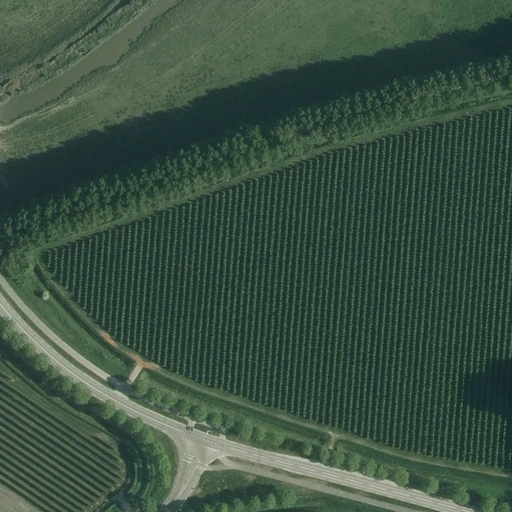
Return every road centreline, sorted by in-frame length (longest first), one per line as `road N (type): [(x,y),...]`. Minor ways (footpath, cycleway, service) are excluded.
road 1 (track): [(511,70),(202,156),(0,229)]
road 2 (tertiary): [(471,511),(201,438)]
road 3 (tertiary): [(201,438),(81,384),(0,301)]
